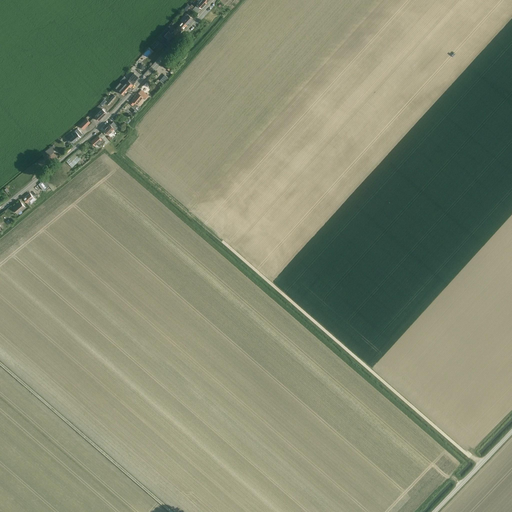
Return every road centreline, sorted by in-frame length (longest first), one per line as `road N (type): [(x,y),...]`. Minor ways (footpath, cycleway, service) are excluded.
road 1 (track): [(222,241),(480,464)]
road 2 (unclassified): [(0,209),(106,121),(215,0)]
road 3 (track): [(170,511),(0,367)]
